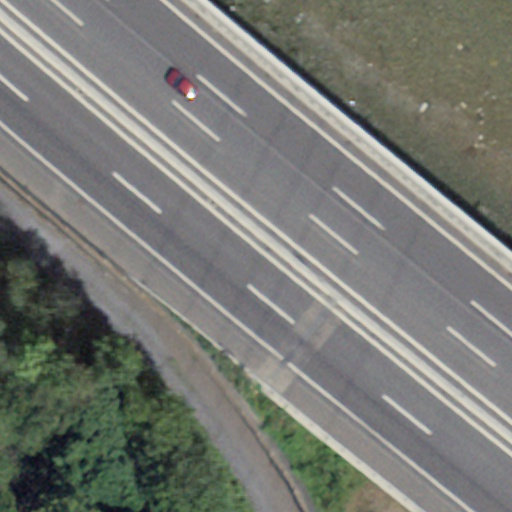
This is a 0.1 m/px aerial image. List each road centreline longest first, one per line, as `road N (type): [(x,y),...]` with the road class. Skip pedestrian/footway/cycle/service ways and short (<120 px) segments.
road 1 (motorway): [(0,80),(511,502)]
road 2 (motorway): [(511,384),(48,0)]
road 3 (unclassified): [(0,208),(180,372),(278,511)]
